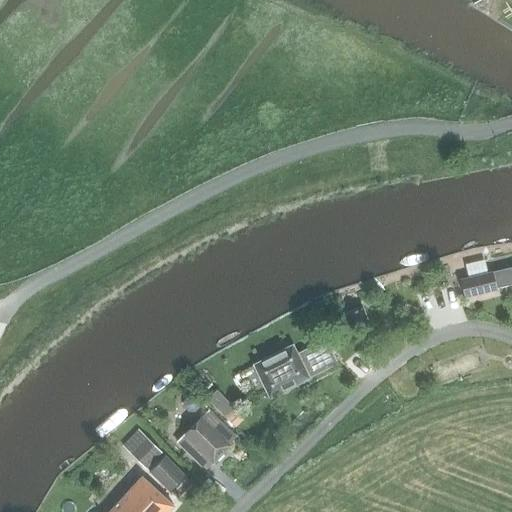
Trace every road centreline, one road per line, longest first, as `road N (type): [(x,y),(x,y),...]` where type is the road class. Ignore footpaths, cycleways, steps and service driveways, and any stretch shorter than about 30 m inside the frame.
road 1 (unclassified): [(5,315),(35,283),(244,173),(305,150),(411,127),(474,132),(511,124)]
road 2 (unclassified): [(511,340),(469,330),(421,345),(370,383),(237,511)]
